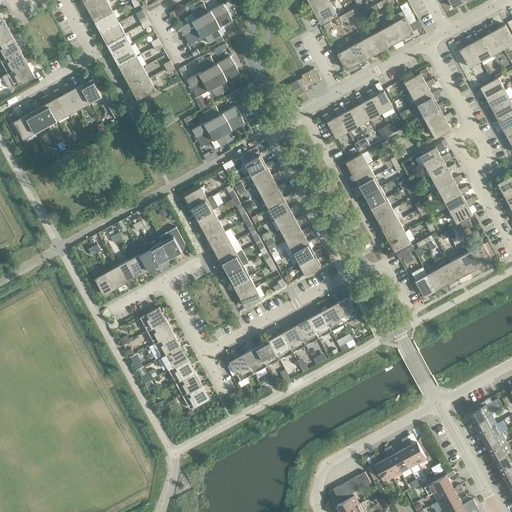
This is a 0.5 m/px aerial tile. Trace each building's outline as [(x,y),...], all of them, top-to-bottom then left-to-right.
[(105,0),(84,0),(89,9),(105,0)] [(113,10),(107,0),(105,0),(89,9),(95,20),(113,10)] [(331,3),(329,0),(309,0),(315,11),(331,3)] [(404,0),(399,3),(409,21),(415,18),(405,0),(404,0)] [(186,4),(189,9),(195,6),(192,1),(186,4)] [(228,11),(223,3),(208,11),(204,3),(197,7),(206,23),(228,11)] [(337,14),(331,3),(315,11),(322,22),(337,14)] [(206,23),(197,7),(191,10),(195,18),(180,26),(185,35),(206,23)] [(136,12),(139,19),(146,16),(142,9),(136,12)] [(119,21),(113,10),(95,20),(101,31),(119,21)] [(232,20),(228,11),(206,23),(215,39),(217,43),(224,40),(220,33),(225,31),(222,25),(232,20)] [(405,16),(394,22),(403,38),(414,32),(412,28),(408,21),(405,16)] [(408,21),(412,28),(421,23),(417,16),(415,18),(409,21),(408,21)] [(125,33),(119,21),(101,31),(107,42),(125,33)] [(332,26),(330,21),(323,25),(326,29),(332,26)] [(403,38),(394,22),(383,28),(391,44),(403,38)] [(488,25),(492,31),(494,30),(503,48),(511,42),(511,36),(505,24),(496,29),(493,22),(488,25)] [(0,43),(13,36),(6,23),(0,26),(0,43)] [(215,39),(206,23),(185,35),(189,43),(205,35),(209,43),(215,39)] [(237,25),(232,28),(235,33),(240,30),(237,25)] [(391,44),(383,28),(372,34),(380,50),(391,44)] [(477,31),(481,37),(483,36),(492,54),(503,48),(494,30),(492,31),(485,35),(482,28),(477,31)] [(131,44),(125,33),(107,42),(113,53),(131,44)] [(380,50),(372,34),(361,40),(369,56),(380,50)] [(466,37),(470,43),(471,42),(481,60),(492,54),(483,36),(481,37),(474,41),(471,34),(466,37)] [(21,49),(13,36),(0,43),(0,57),(1,60),(21,49)] [(369,56),(361,40),(349,46),(358,62),(369,56)] [(459,40),(456,42),(455,43),(458,50),(460,49),(470,66),(481,60),(471,42),(470,43),(463,47),(459,40)] [(137,55),(131,44),(113,53),(120,65),(137,55)] [(358,62),(349,46),(338,53),(347,68),(358,62)] [(28,62),(21,49),(1,60),(8,73),(28,62)] [(143,66),(137,55),(120,65),(126,76),(143,66)] [(235,64),(230,55),(215,64),(210,56),(204,59),(213,76),(235,64)] [(213,76),(204,59),(198,63),(202,71),(187,79),(192,88),(213,76)] [(35,75),(28,62),(8,73),(15,86),(35,75)] [(239,72),(235,64),(213,76),(222,92),(229,89),(224,81),(239,72)] [(149,77),(143,66),(126,76),(132,87),(149,77)] [(321,79),(315,67),(301,74),(303,77),(298,79),(301,86),(303,89),(321,79)] [(429,72),(426,67),(419,71),(420,73),(405,81),(411,92),(427,84),(426,82),(422,76),(429,72)] [(76,78),(80,85),(81,84),(91,101),(102,95),(98,87),(93,78),(84,83),(80,76),(76,78)] [(222,92),(213,76),(192,88),(196,96),(212,88),(216,96),(222,92)] [(504,88),(498,76),(481,86),(487,98),(504,88)] [(155,88),(149,77),(132,87),(138,98),(155,88)] [(432,78),(426,82),(427,84),(411,92),(417,104),(433,95),(432,93),(428,87),(435,83),(432,78)] [(301,86),(298,79),(287,86),(290,91),(301,86)] [(65,84),(68,91),(70,90),(80,107),(91,101),(81,84),(80,85),(73,89),(69,82),(65,84)] [(304,91),(303,89),(301,86),(290,91),(293,97),(304,91)] [(54,90),(57,97),(59,96),(69,113),(80,107),(70,90),(68,91),(62,95),(58,88),(54,90)] [(367,91),(370,97),(372,96),(381,112),(392,106),(384,90),(375,95),(371,88),(367,91)] [(511,99),(504,88),(487,98),(493,109),(511,99)] [(438,89),(432,93),(433,95),(417,104),(423,115),(439,106),(438,104),(434,98),(441,94),(438,89)] [(42,96),(46,103),(48,102),(58,120),(69,113),(59,96),(57,97),(51,101),(47,94),(42,96)] [(356,97),(359,103),(361,102),(370,118),(381,112),(372,96),(370,97),(364,101),(360,94),(356,97)] [(511,112),(511,101),(511,99),(493,109),(499,120),(511,112)] [(32,102),(35,109),(37,108),(46,126),(58,120),(48,102),(46,103),(40,107),(36,100),(32,102)] [(345,103),(348,109),(350,108),(359,124),(370,118),(361,102),(359,103),(353,107),(349,100),(345,103)] [(444,100),(438,104),(439,106),(423,115),(429,125),(445,117),(444,115),(440,109),(447,105),(444,100)] [(216,105),(209,109),(218,125),(240,114),(235,105),(220,113),(216,105)] [(21,108),(24,115),(26,114),(36,132),(46,126),(37,108),(35,109),(29,113),(25,106),(21,108)] [(333,109),(337,115),(339,114),(348,130),(359,124),(350,108),(348,109),(341,113),(338,106),(333,109)] [(120,113),(117,107),(111,111),(114,116),(120,113)] [(218,125),(209,109),(203,112),(207,120),(192,129),(197,137),(218,125)] [(15,121),(18,126),(13,128),(17,135),(22,133),(24,138),(36,132),(26,114),(24,115),(18,119),(14,112),(10,115),(13,121),(15,121)] [(327,112),(324,114),(323,115),(326,122),(328,121),(336,137),(348,130),(339,114),(337,115),(331,119),(327,112)] [(451,112),(444,115),(445,117),(429,125),(435,137),(451,128),(446,120),(453,116),(451,112)] [(511,126),(511,112),(499,120),(505,131),(511,126)] [(245,122),(240,114),(218,125),(227,142),(234,138),(229,130),(245,122)] [(398,130),(395,124),(389,127),(392,133),(398,130)] [(227,142),(218,125),(197,137),(201,146),(211,140),(216,148),(227,142)] [(392,133),(388,125),(379,130),(383,138),(392,133)] [(84,138),(89,135),(86,130),(81,133),(84,138)] [(355,143),(359,151),(370,145),(366,137),(355,143)] [(436,146),(420,155),(427,166),(443,158),(441,156),(438,149),(445,146),(442,141),(435,145),(436,146)] [(266,149),(263,151),(259,152),(260,154),(245,162),(251,174),(266,165),(265,163),(262,157),(269,153),(266,149)] [(448,152),(441,156),(443,158),(427,166),(433,177),(449,168),(448,167),(444,160),(450,157),(448,152)] [(368,164),(362,153),(346,161),(353,173),(368,164)] [(272,160),(265,163),(266,165),(251,174),(257,185),(272,176),(271,174),(268,168),(275,164),(272,160)] [(454,163),(448,167),(449,168),(433,177),(439,188),(455,180),(453,178),(450,171),(457,168),(454,163)] [(374,175),(368,164),(353,173),(359,184),(374,175)] [(226,176),(223,170),(218,172),(221,178),(226,176)] [(278,171),(271,174),(272,176),(257,185),(263,196),(278,187),(277,185),(274,179),(281,175),(278,171)] [(460,174),(453,178),(455,180),(439,188),(445,199),(461,191),(460,189),(456,182),(463,179),(460,174)] [(511,189),(511,174),(498,182),(504,194),(511,189)] [(381,186),(374,175),(359,184),(365,195),(381,186)] [(284,182),(277,185),(278,187),(263,196),(269,207),(284,198),(284,197),(280,190),(287,186),(284,182)] [(245,191),(241,183),(235,186),(239,194),(245,191)] [(466,185),(460,189),(461,191),(445,199),(451,210),(467,202),(466,200),(462,194),(469,190),(466,185)] [(185,195),(191,206),(207,198),(201,186),(185,195)] [(387,197),(381,186),(365,195),(371,206),(387,197)] [(290,193),(284,197),(284,198),(269,207),(272,212),(275,218),(291,209),(290,208),(286,201),(293,197),(290,193)] [(212,195),(207,198),(191,206),(197,217),(213,209),(218,206),(212,195)] [(472,196),(466,200),(467,202),(451,210),(452,212),(457,222),(473,213),(468,204),(475,201),(472,196)] [(251,202),(249,197),(243,200),(245,205),(251,202)] [(393,208),(387,197),(371,206),(377,217),(393,208)] [(297,204),(290,208),(291,209),(275,218),(281,229),(297,221),(296,219),(292,212),(299,208),(297,204)] [(426,213),(422,207),(418,209),(421,216),(426,213)] [(395,212),(393,208),(377,217),(383,228),(399,220),(395,212)] [(215,212),(213,209),(197,217),(203,228),(219,220),(215,212)] [(249,218),(246,212),(241,214),(244,221),(249,218)] [(303,215),(296,219),(297,221),(281,229),(287,240),(303,232),(302,230),(298,223),(305,220),(303,215)] [(145,226),(141,219),(137,222),(140,228),(145,226)] [(225,231),(219,220),(203,228),(209,239),(225,231)] [(405,230),(399,220),(383,228),(389,239),(405,230)] [(435,229),(431,222),(426,225),(430,231),(435,229)] [(309,226),(302,230),(303,232),(287,240),(293,251),(309,243),(308,241),(304,234),(311,231),(309,226)] [(176,227),(159,236),(162,241),(171,257),(182,250),(179,245),(184,242),(176,227)] [(455,232),(453,227),(446,231),(449,235),(455,232)] [(411,242),(405,230),(389,239),(395,250),(411,242)] [(123,238),(119,231),(115,234),(118,240),(123,238)] [(231,242),(225,231),(209,239),(215,251),(231,242)] [(449,235),(446,231),(440,234),(443,239),(449,235)] [(261,240),(257,234),(253,236),(256,243),(261,240)] [(431,240),(429,235),(422,239),(425,243),(431,240)] [(315,237),(308,241),(309,243),(293,251),(296,256),(291,259),(293,264),(299,261),(299,262),(315,254),(314,252),(310,245),(317,242),(315,237)] [(275,246),(271,238),(265,242),(269,249),(275,246)] [(264,247),(261,240),(256,243),(260,249),(264,247)] [(171,257),(162,241),(151,247),(160,263),(171,257)] [(237,253),(231,242),(215,251),(221,262),(237,253)] [(101,250),(97,243),(93,246),(96,252),(101,250)] [(491,259),(483,243),(471,250),(480,265),(491,259)] [(160,263),(151,247),(140,253),(149,269),(160,263)] [(321,248),(314,252),(315,254),(299,262),(305,274),(321,265),(316,257),(323,253),(321,248)] [(242,250),(237,253),(221,262),(227,273),(243,264),(248,261),(242,250)] [(480,265),(471,250),(460,256),(469,271),(480,265)] [(277,252),(272,254),(275,261),(280,258),(277,252)] [(149,269),(140,253),(129,259),(137,275),(149,269)] [(469,271),(460,256),(449,262),(458,277),(469,271)] [(137,275),(129,259),(118,265),(126,281),(137,275)] [(277,269),(273,262),(269,265),(272,271),(277,269)] [(458,277),(449,262),(438,268),(447,283),(458,277)] [(249,275),(243,264),(227,273),(233,284),(249,275)] [(126,281),(118,265),(107,271),(115,287),(126,281)] [(447,283),(438,268),(427,274),(436,289),(447,283)] [(115,287),(107,271),(95,277),(104,293),(115,287)] [(436,289),(427,274),(416,280),(424,296),(436,289)] [(255,286),(249,275),(233,284),(239,295),(255,286)] [(285,285),(282,278),(277,281),(279,283),(281,287),(285,285)] [(261,298),(255,286),(239,295),(246,306),(261,298)] [(347,297),(334,304),(345,323),(358,316),(347,297)] [(345,323),(334,304),(321,311),(332,330),(345,323)] [(166,319),(159,306),(140,317),(147,330),(166,319)] [(332,330),(321,311),(308,318),(319,337),(332,330)] [(319,337),(308,318),(295,325),(306,344),(319,337)] [(173,332),(166,319),(147,330),(154,343),(173,332)] [(306,344),(295,325),(282,332),(293,352),(306,344)] [(180,345),(173,332),(154,343),(161,356),(180,345)] [(293,352),(282,332),(269,339),(280,359),(293,352)] [(123,344),(130,340),(126,334),(120,338),(123,344)] [(280,359),(269,339),(256,347),(267,366),(280,359)] [(343,350),(349,346),(346,341),(340,344),(343,350)] [(188,358),(180,345),(161,356),(168,369),(188,358)] [(135,353),(131,346),(126,349),(130,356),(135,353)] [(267,366),(256,347),(243,354),(254,373),(267,366)] [(254,373),(243,354),(230,361),(241,380),(254,373)] [(322,360),(319,354),(313,358),(316,363),(322,360)] [(137,369),(144,365),(139,356),(132,359),(137,369)] [(195,371),(188,358),(168,369),(176,382),(195,371)] [(303,371),(308,368),(305,362),(300,365),(303,371)] [(285,369),(279,372),(286,384),(292,381),(285,369)] [(141,376),(145,382),(150,379),(154,377),(150,371),(141,376)] [(202,384),(195,371),(176,382),(183,395),(202,384)] [(145,382),(148,388),(154,385),(150,379),(145,382)] [(209,398),(202,384),(183,395),(190,408),(209,398)] [(469,413),(474,423),(492,413),(486,403),(469,413)] [(497,423),(492,413),(474,423),(479,432),(497,423)] [(502,432),(497,423),(479,432),(484,441),(502,432)] [(507,441),(502,432),(484,441),(490,451),(507,441)] [(417,441),(409,445),(418,462),(426,458),(417,441)] [(511,451),(511,450),(507,441),(490,451),(495,461),(511,451)] [(418,462),(409,445),(400,450),(409,467),(418,462)] [(409,467),(400,450),(392,455),(401,471),(409,467)] [(511,463),(511,451),(495,461),(500,470),(511,463)] [(401,471),(392,455),(383,459),(393,476),(401,471)] [(393,476),(383,459),(375,464),(380,473),(384,481),(393,476)] [(366,465),(373,477),(380,473),(375,464),(373,462),(366,465)] [(431,468),(435,475),(446,469),(442,462),(431,468)] [(511,475),(511,463),(500,470),(505,480),(511,475)] [(371,482),(365,471),(359,474),(365,485),(371,482)] [(365,485),(359,474),(354,477),(360,488),(365,485)] [(446,474),(429,483),(424,486),(429,495),(434,492),(450,483),(446,474)] [(360,488),(354,477),(349,480),(355,490),(360,488)] [(416,478),(408,482),(412,489),(419,485),(416,478)] [(355,490),(349,480),(344,482),(350,493),(355,490)] [(350,493),(344,482),(338,485),(344,496),(350,493)] [(455,491),(450,483),(434,492),(438,500),(455,491)] [(344,496),(338,485),(333,488),(339,499),(344,496)] [(460,500),(455,491),(438,500),(443,509),(460,500)] [(337,504),(341,511),(342,511),(359,503),(354,494),(337,504)] [(456,511),(464,508),(460,500),(443,509),(444,511),(456,511)] [(425,507),(421,502),(415,505),(418,511),(425,507)] [(362,511),(363,511),(359,503),(342,511),(362,511)]
